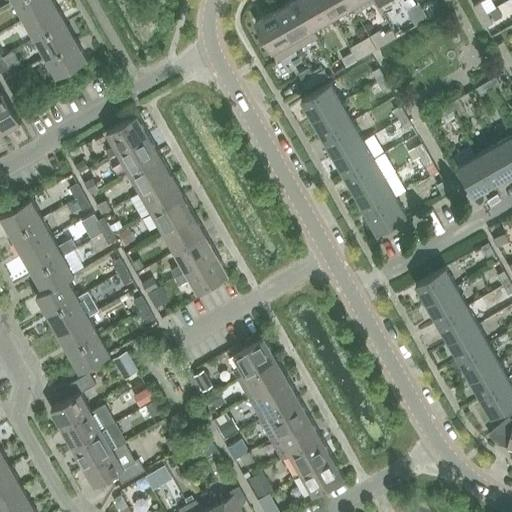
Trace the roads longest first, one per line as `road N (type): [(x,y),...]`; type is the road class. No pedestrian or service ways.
road 1 (unclassified): [(350,294),(214,54)]
road 2 (residential): [(71,511),(18,418),(26,384),(0,338)]
road 3 (residential): [(350,294),(511,201)]
road 4 (unclassified): [(438,444),(350,294)]
road 5 (residential): [(141,88),(0,174)]
road 6 (residential): [(326,511),(438,444)]
